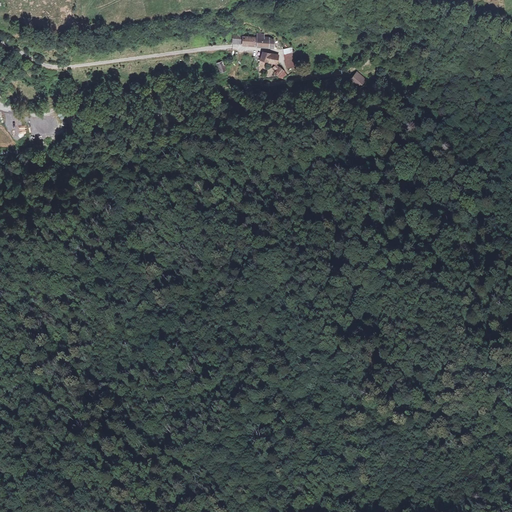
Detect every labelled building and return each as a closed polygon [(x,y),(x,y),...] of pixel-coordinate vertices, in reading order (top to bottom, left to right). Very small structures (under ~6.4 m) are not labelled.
[(245,35),(235,35),(234,44),(273,48),(274,42),(269,39),(267,39),(264,38),(264,34),(259,34),(258,38),(245,37),(245,35)] [(261,62),(273,65),(275,55),(264,53),(261,62)] [(299,68),(296,55),(294,55),(287,56),(290,69),(299,68)] [(222,63),(218,64),(221,74),(226,73),(225,70),(227,69),(226,67),(224,68),(222,63)] [(280,77),(285,72),(285,71),(278,65),(275,68),(279,71),(277,73),(280,77)] [(368,80),(359,73),(352,81),(361,89),(368,80)]
